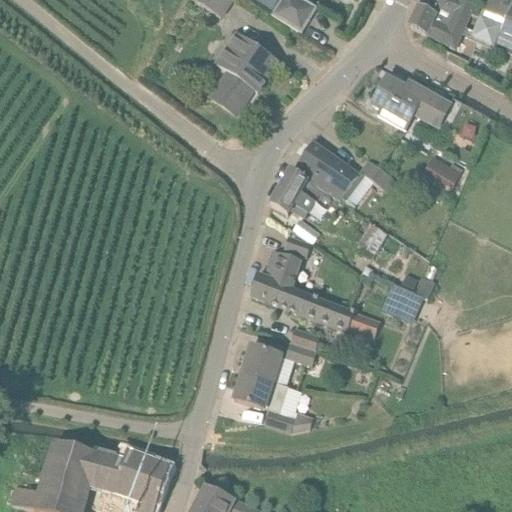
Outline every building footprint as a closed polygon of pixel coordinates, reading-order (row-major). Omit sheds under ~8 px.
[(220,20),(232,2),(229,0),(197,0),(195,3),(220,20)] [(301,36),(317,10),(300,0),(281,0),(271,17),(301,36)] [(422,0),(409,30),(455,52),(461,37),(473,41),(476,34),(464,30),(470,17),(480,21),(481,19),(483,14),(484,11),(474,7),(456,0),(422,0)] [(498,34),(511,39),(511,0),(490,0),(485,15),(503,22),(498,34)] [(473,41),(492,48),(500,26),(481,19),(480,21),(476,34),(473,41)] [(257,95),(259,93),(278,65),(237,37),(218,65),(216,68),(228,76),(211,101),(236,118),(245,104),(253,92),(257,95)] [(449,56),(446,63),(454,68),(458,60),(449,56)] [(449,108),(412,88),(409,93),(386,80),(372,107),(381,111),(377,118),(405,133),(415,116),(438,129),(449,108)] [(459,107),(443,136),(471,152),(487,122),(459,107)] [(311,178),(308,184),(324,195),(339,205),(342,202),(355,211),(363,200),(373,185),(385,193),(393,182),(367,163),(359,175),(361,176),(358,179),(312,147),(297,169),(311,178)] [(462,152),(457,162),(467,167),(472,157),(462,152)] [(425,175),(455,190),(464,173),(434,158),(425,175)] [(290,173),(270,209),(272,209),(289,219),(290,218),(300,223),(302,225),(304,221),(313,206),(317,208),(324,195),(308,184),(293,175),(290,173)] [(300,223),(292,234),(312,247),(319,236),(302,225),(300,223)] [(361,242),(361,243),(378,253),(379,253),(387,238),(370,228),(361,242)] [(289,242),(285,255),(308,262),(311,253),(312,249),(289,242)] [(258,280),(252,298),(279,309),(286,289),(293,292),(302,266),(276,257),(272,267),(276,269),(271,284),(267,283),(258,280)] [(400,290),(412,295),(418,283),(406,278),(400,290)] [(423,280),(416,297),(418,298),(427,302),(435,285),(423,280)] [(393,287),(381,315),(399,323),(405,325),(418,298),(416,297),(412,295),(400,290),(393,287)] [(279,309),(278,312),(346,337),(347,333),(374,343),(380,325),(354,315),(329,306),(313,300),(301,295),(293,292),(286,289),(279,309)] [(294,332),(290,347),(315,355),(320,340),(294,332)] [(316,355),(315,355),(290,347),(285,362),(311,370),(316,355)] [(250,349),(242,376),(274,386),(282,360),(250,349)] [(233,403),(266,413),(269,413),(263,428),(290,436),(310,432),(312,421),(297,416),(295,422),(279,417),(287,390),(274,386),(242,376),(233,403)] [(84,511),(90,492),(115,498),(141,509),(140,511),(155,511),(170,471),(127,455),(122,467),(96,457),(55,445),(40,498),(14,490),(10,508),(23,511),(84,511)] [(256,511),(237,503),(236,504),(205,489),(193,511),(256,511)]
